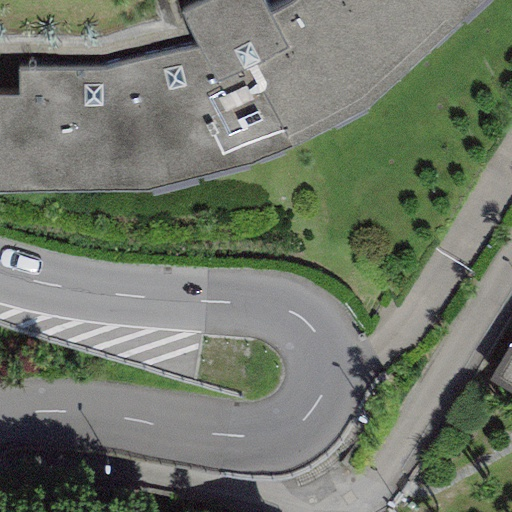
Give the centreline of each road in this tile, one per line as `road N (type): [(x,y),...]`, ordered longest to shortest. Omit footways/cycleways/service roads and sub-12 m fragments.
road 1 (secondary): [(0,420),(67,411),(264,438),(303,421),(322,391),(306,331),(273,306),(104,295),(0,274)]
road 2 (residential): [(511,240),(349,495),(182,511),(118,503),(0,511)]
